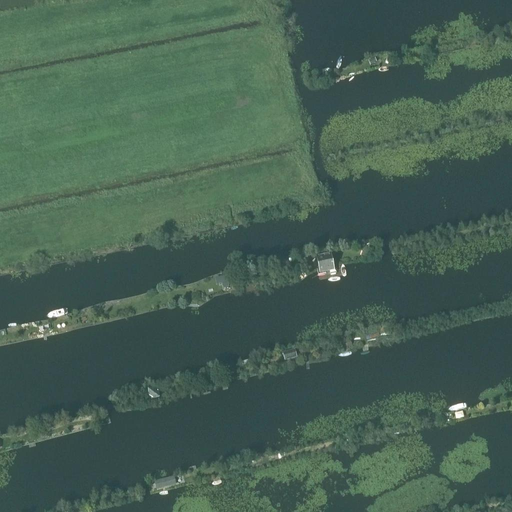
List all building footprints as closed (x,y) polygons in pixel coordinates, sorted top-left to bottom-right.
[(373,64),(375,70),(389,66),(387,59),(373,64)] [(315,257),(319,280),(340,276),(330,253),(315,257)] [(216,280),(216,287),(229,284),(228,278),(216,280)] [(295,350),(283,353),(285,362),(297,359),(295,350)] [(166,391),(154,384),(146,393),(156,404),(166,391)] [(174,477),(155,482),(157,490),(176,485),(174,477)]
